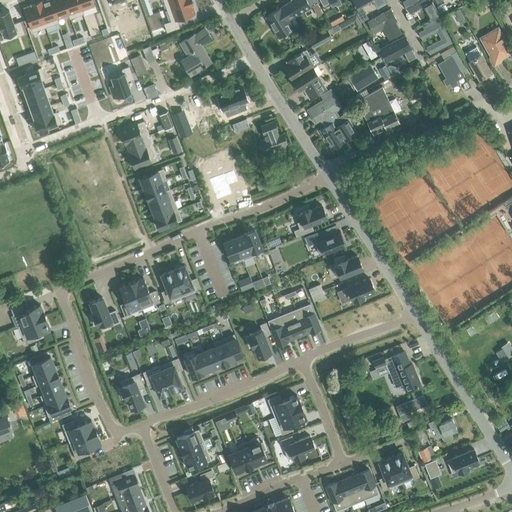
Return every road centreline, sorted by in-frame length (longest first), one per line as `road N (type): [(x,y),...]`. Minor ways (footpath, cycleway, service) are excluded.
road 1 (residential): [(140,425),(115,434),(61,290),(329,177)]
road 2 (residential): [(22,152),(252,60)]
road 3 (unclassified): [(415,316),(511,474)]
road 4 (residential): [(301,359),(140,425)]
road 5 (residential): [(324,170),(480,100)]
road 6 (unclassified): [(329,177),(415,316)]
road 7 (residential): [(220,511),(343,464)]
road 8 (unclassified): [(252,60),(324,170)]
road 9 (residential): [(415,316),(301,359)]
